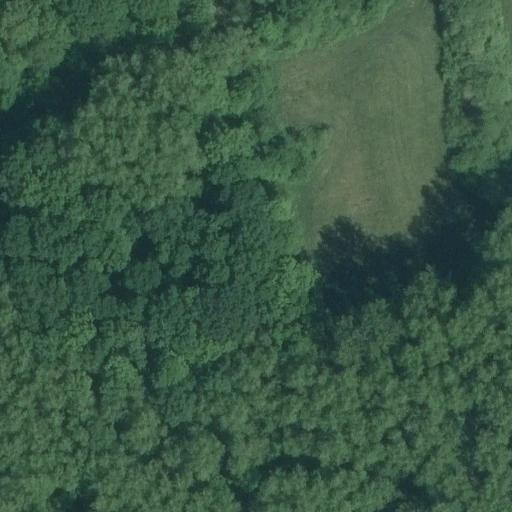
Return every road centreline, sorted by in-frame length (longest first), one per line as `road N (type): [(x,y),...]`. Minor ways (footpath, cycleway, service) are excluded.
road 1 (track): [(511,300),(109,511)]
road 2 (track): [(289,0),(0,139)]
